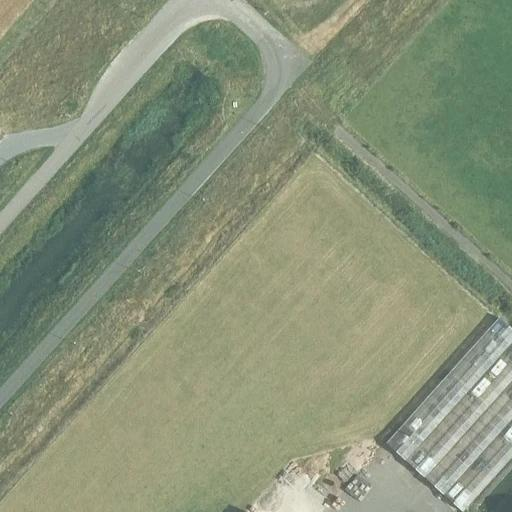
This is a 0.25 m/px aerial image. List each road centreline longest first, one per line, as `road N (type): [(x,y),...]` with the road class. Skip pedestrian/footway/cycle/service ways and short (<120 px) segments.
road 1 (unclassified): [(0,396),(271,84),(263,41),(225,6),(198,4),(175,17),(82,126)]
road 2 (unclassified): [(82,126),(0,219)]
